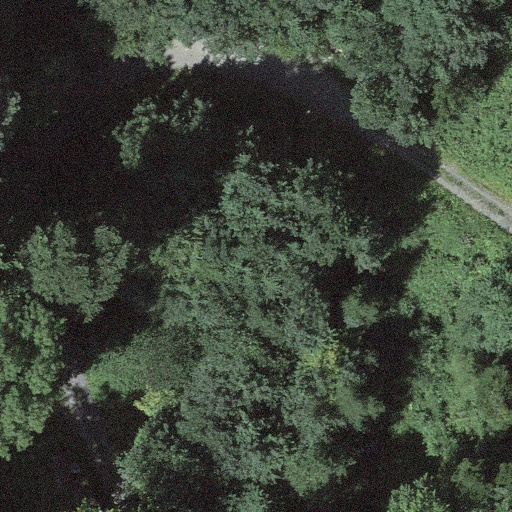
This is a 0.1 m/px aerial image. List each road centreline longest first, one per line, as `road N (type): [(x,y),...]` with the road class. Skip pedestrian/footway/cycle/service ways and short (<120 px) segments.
road 1 (track): [(511,226),(308,88),(252,62),(181,51),(111,74),(40,139),(19,201)]
road 2 (track): [(19,201),(16,223),(126,511)]
